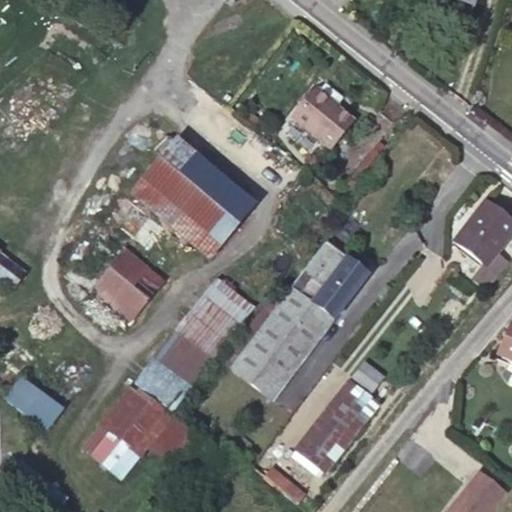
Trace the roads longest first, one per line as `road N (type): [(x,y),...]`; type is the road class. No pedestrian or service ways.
road 1 (track): [(71,439),(195,278),(238,251),(262,223),(269,201),(253,170),(200,132),(157,78)]
road 2 (track): [(132,356),(95,337),(60,301),(51,268),(120,123),(148,94),(194,6)]
road 3 (residential): [(302,0),(511,170)]
